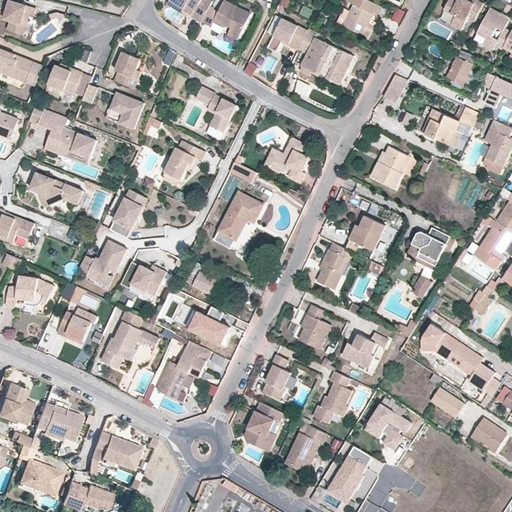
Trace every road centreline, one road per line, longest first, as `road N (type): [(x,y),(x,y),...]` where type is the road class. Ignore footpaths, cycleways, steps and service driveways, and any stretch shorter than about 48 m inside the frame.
road 1 (residential): [(347,138),(218,416)]
road 2 (residential): [(347,138),(164,32),(146,0)]
road 3 (residential): [(186,440),(0,346)]
road 4 (residential): [(424,0),(347,138)]
